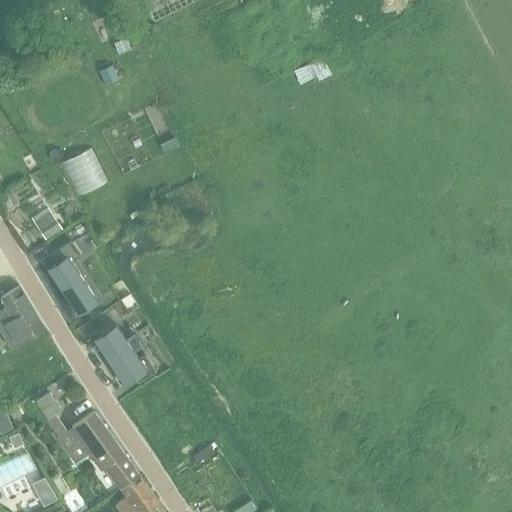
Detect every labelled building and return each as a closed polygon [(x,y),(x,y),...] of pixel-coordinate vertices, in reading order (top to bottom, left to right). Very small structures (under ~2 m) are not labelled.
[(143,0),(154,21),(195,0),(143,0)] [(0,17),(0,33),(16,60),(35,51),(21,27),(25,25),(15,9),(0,17)] [(122,27),(114,30),(117,38),(125,35),(122,27)] [(63,54),(53,59),(57,67),(67,61),(63,54)] [(112,66),(99,72),(105,86),(118,80),(112,66)] [(48,206),(31,217),(46,238),(62,227),(48,206)] [(56,265),(48,271),(77,314),(78,314),(76,311),(94,299),(96,302),(97,301),(71,262),(81,255),(71,240),(49,254),(56,265)] [(0,328),(11,347),(44,328),(19,285),(1,296),(7,306),(0,310),(0,328)] [(94,338),(92,338),(121,382),(132,375),(138,384),(156,372),(144,353),(138,358),(115,323),(114,324),(116,327),(96,341),(94,338)] [(59,363),(50,369),(55,376),(63,371),(59,363)] [(104,466),(120,488),(139,474),(94,411),(67,430),(55,413),(61,409),(50,392),(36,402),(59,435),(56,436),(76,463),(90,454),(100,469),(104,466)] [(7,415),(0,418),(0,432),(1,434),(13,428),(7,415)] [(19,431),(9,435),(15,446),(24,442),(19,431)] [(209,445),(192,456),(197,463),(213,452),(209,445)] [(156,497),(139,474),(120,488),(110,496),(121,511),(133,511),(136,510),(137,511),(164,511),(165,511),(156,497)]
